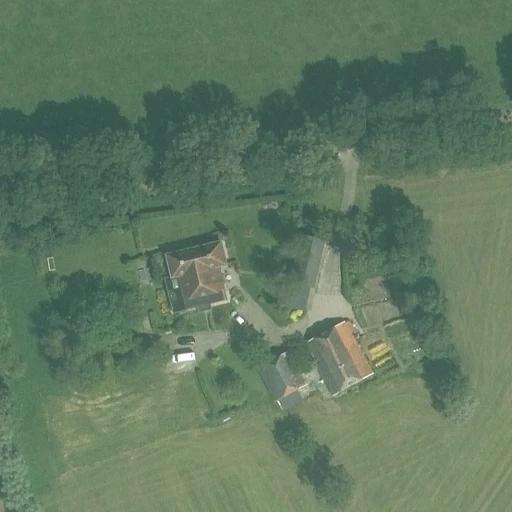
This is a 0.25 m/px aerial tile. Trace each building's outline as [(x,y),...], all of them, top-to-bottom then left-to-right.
[(166,280),(174,314),(199,308),(200,313),(212,311),(211,305),(227,301),(219,267),(227,265),(222,242),(167,256),(173,278),(166,280)] [(297,251),(289,283),(314,289),(322,257),(297,251)] [(145,306),(141,286),(125,289),(130,309),(145,306)] [(306,344),(334,396),(373,374),(345,323),(306,344)] [(258,369),(276,402),(307,385),(290,352),(258,369)]
